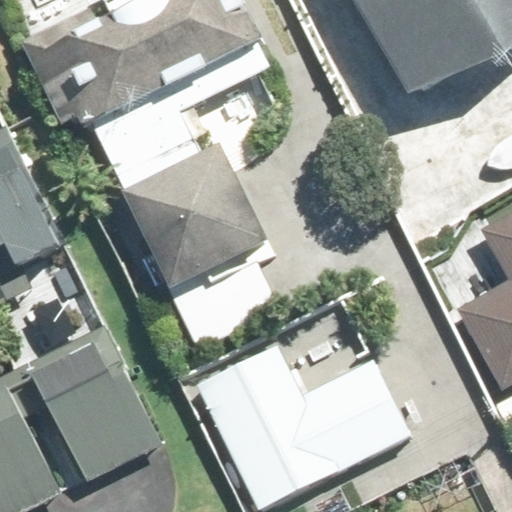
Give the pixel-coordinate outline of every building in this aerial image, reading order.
[(87,128),(273,39),(253,0),(112,0),(110,2),(118,18),(105,25),(95,7),(26,42),(68,124),(81,117),(87,128)] [(511,0),(362,0),(423,104),(511,43),(511,0)] [(0,250),(12,244),(25,269),(68,247),(7,128),(0,132),(0,250)] [(138,220),(133,221),(170,294),(278,243),(229,144),(125,196),(138,220)] [(511,273),(511,282),(461,311),(508,392),(511,390),(511,220),(489,234),(511,273)] [(192,312),(155,331),(167,355),(204,336),(192,312)] [(115,327),(0,384),(0,511),(26,511),(171,441),(115,327)] [(202,387),(263,511),(416,436),(378,362),(308,396),(284,347),(202,387)] [(511,398),(500,405),(511,429),(511,428),(511,398)] [(472,453),(455,462),(470,490),(487,481),(472,453)]
